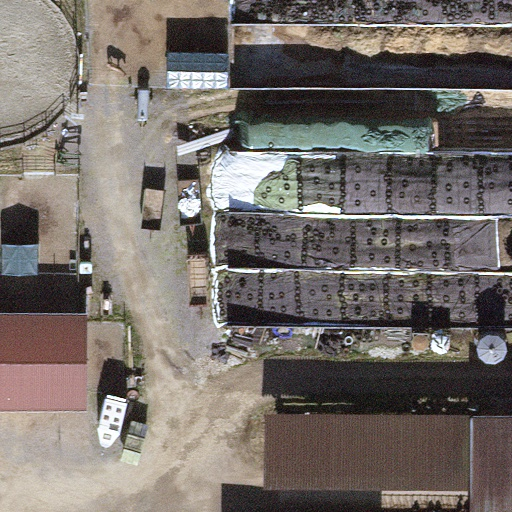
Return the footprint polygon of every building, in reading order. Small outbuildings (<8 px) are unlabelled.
[(511,19),(511,0),(234,0),(234,78),(381,79),(381,18),(511,19)] [(247,275),(249,325),(482,314),(480,266),(386,271),(383,208),(471,204),(468,132),(231,143),(234,209),(202,211),(204,277),(247,275)] [(489,208),(511,207),(511,157),(489,158),(489,208)] [(94,310),(0,312),(0,409),(97,406),(94,310)] [(497,346),(500,345),(502,342),(504,339),(504,335),(503,332),(501,329),(498,326),(494,325),(491,326),(487,327),(485,329),(483,332),(482,336),(483,339),(484,342),(487,345),(490,346),(493,347),(497,346)] [(511,511),(511,400),(473,400),(473,405),(473,473),(473,511),(511,511)] [(473,405),(266,404),(265,471),(473,473),(473,405)]
